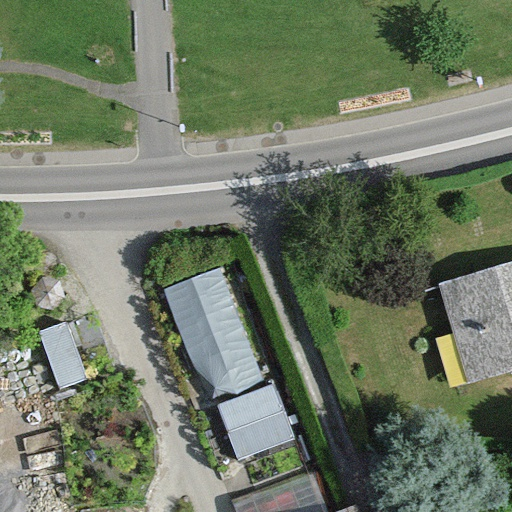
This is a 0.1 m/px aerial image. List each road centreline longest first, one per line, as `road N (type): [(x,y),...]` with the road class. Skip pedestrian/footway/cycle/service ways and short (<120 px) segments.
road 1 (secondary): [(0,197),(301,175),(511,131)]
road 2 (unknown): [(261,180),(271,254),(374,505)]
